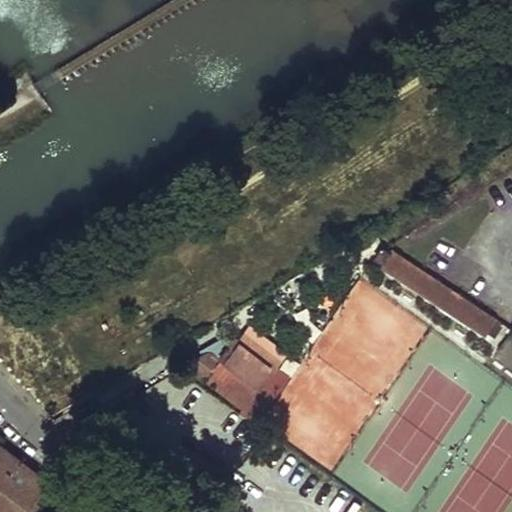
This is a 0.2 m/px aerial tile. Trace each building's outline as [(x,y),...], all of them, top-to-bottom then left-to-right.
[(387,245),(376,260),(386,267),(384,269),(486,334),(488,333),(496,338),(506,323),(387,245)] [(39,404),(78,386),(50,326),(11,344),(39,404)] [(202,356),(189,372),(259,423),(268,409),(253,400),(278,365),(228,331),(211,355),(202,356)] [(278,365),(253,400),(268,409),(292,375),(278,365)] [(28,511),(51,482),(0,443),(0,510),(2,511),(28,511)]
